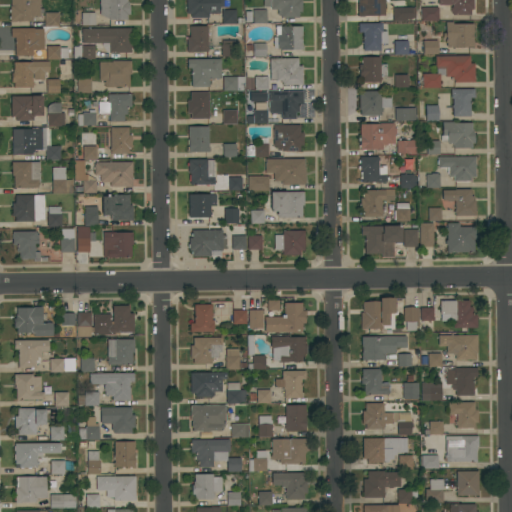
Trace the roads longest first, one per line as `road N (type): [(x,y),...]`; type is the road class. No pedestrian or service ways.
road 1 (residential): [(511,277),(0,284)]
road 2 (residential): [(331,0),(337,511)]
road 3 (residential): [(505,0),(508,511)]
road 4 (residential): [(161,0),(164,511)]
